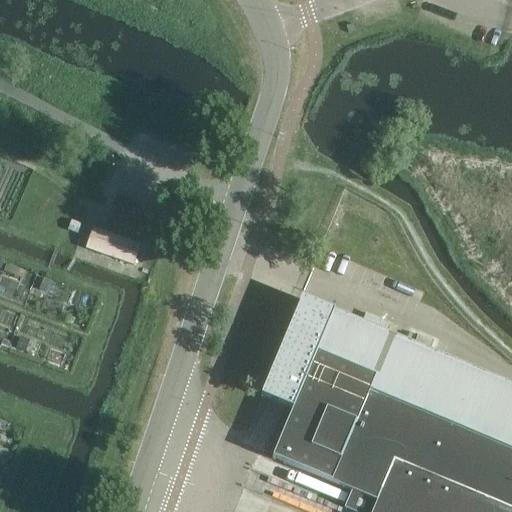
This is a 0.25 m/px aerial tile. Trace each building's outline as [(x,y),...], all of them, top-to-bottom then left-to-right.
[(68,231),(78,234),(80,226),(71,223),(68,231)] [(140,247),(92,231),(86,250),(133,266),(140,247)] [(263,404),(291,415),(316,355),(331,319),(303,307),(263,404)] [(511,394),(331,319),(316,355),(374,380),(369,393),(511,453),(511,394)] [(374,380),(316,355),(291,415),(272,460),(376,504),(372,511),(511,511),(511,453),(369,393),(374,380)]
